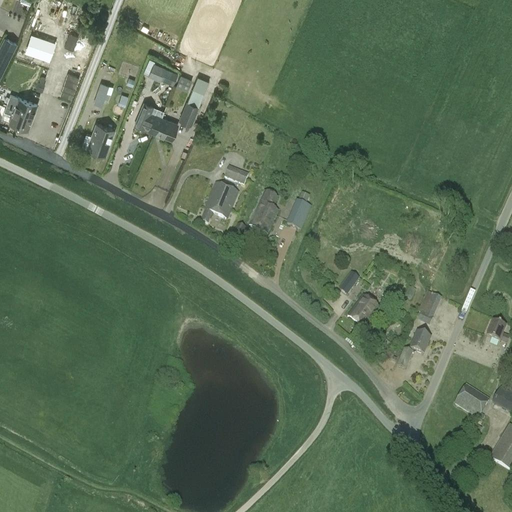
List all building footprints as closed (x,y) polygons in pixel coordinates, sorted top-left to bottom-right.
[(78,37),(69,33),(64,47),(73,50),(78,37)] [(83,33),(75,55),(86,60),(95,38),(83,33)] [(0,47),(0,79),(17,46),(4,39),(0,47)] [(153,63),(147,77),(159,82),(164,68),(153,63)] [(160,80),(173,86),(178,74),(165,68),(160,80)] [(176,87),(187,91),(192,79),(181,75),(176,87)] [(45,85),(43,84),(39,82),(38,82),(35,90),(42,93),(45,85)] [(101,83),(93,104),(102,107),(105,100),(109,101),(114,87),(101,83)] [(187,101),(179,121),(192,126),(200,107),(199,107),(204,94),(193,89),(187,101)] [(18,97),(10,94),(6,105),(33,115),(37,104),(18,97)] [(121,95),(119,102),(125,104),(128,97),(121,95)] [(149,130),(148,132),(154,134),(161,118),(155,115),(154,116),(151,115),(155,107),(144,102),(134,126),(135,126),(134,128),(142,132),(143,130),(145,130),(145,128),(149,130)] [(4,111),(12,114),(9,122),(28,129),(33,115),(6,105),(4,111)] [(171,140),(178,124),(161,118),(154,134),(155,134),(171,140)] [(96,123),(86,150),(105,157),(115,130),(96,123)] [(249,176),(229,168),(224,179),(244,187),(249,176)] [(208,225),(213,214),(226,220),(237,193),(216,184),(205,211),(204,210),(199,221),(208,225)] [(248,226),(267,235),(279,212),(272,209),(277,198),(265,192),(248,226)] [(296,201),(286,225),(301,232),(312,208),(296,201)] [(233,235),(240,239),(245,228),(238,224),(233,235)] [(351,273),(342,286),(350,291),(353,287),(359,279),(351,273)] [(409,288),(404,298),(411,301),(416,291),(409,288)] [(433,318),(442,299),(427,293),(418,313),(421,314),(418,322),(430,327),(433,318)] [(347,317),(364,330),(380,309),(363,296),(347,317)] [(493,322),(486,337),(507,346),(510,338),(502,335),(506,327),(493,322)] [(430,339),(417,333),(410,350),(423,356),(430,339)] [(396,367),(405,370),(412,353),(404,350),(396,367)] [(492,405),(511,416),(511,387),(504,384),(501,389),(501,388),(492,405)] [(466,386),(454,404),(477,419),(488,401),(466,386)] [(476,427),(472,435),(476,437),(481,429),(476,427)] [(511,471),(511,430),(507,428),(490,460),(511,472),(511,471)]
